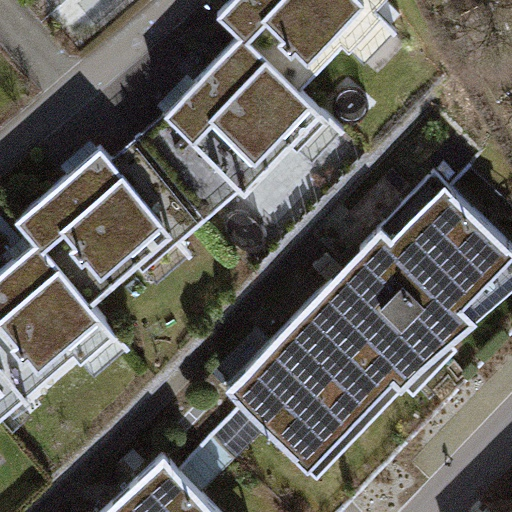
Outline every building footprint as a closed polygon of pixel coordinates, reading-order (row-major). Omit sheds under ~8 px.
[(231,0),(216,17),(236,35),(297,91),(340,44),(349,52),(380,18),(375,13),(386,0),(231,0)] [(163,114),(133,138),(201,217),(238,188),(244,195),(320,114),(297,91),(236,35),(163,114)] [(13,223),(29,242),(89,312),(201,217),(133,138),(105,161),(97,152),(13,223)] [(511,282),(511,242),(446,181),(393,237),(382,226),(230,388),(320,472),(405,382),(414,391),(455,347),(447,339),(511,282)] [(29,242),(0,266),(0,416),(70,357),(77,366),(112,337),(89,312),(29,242)] [(217,511),(162,454),(101,511),(217,511)]
